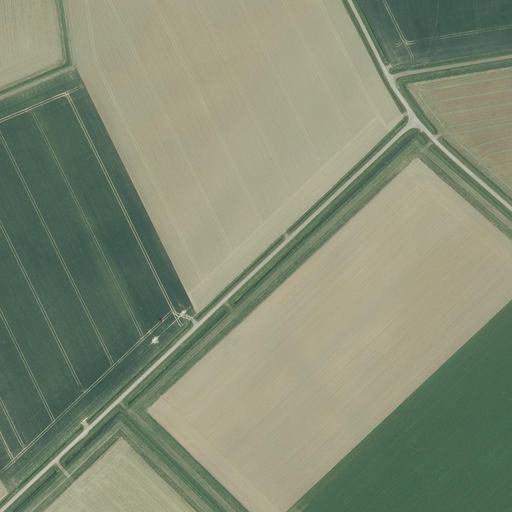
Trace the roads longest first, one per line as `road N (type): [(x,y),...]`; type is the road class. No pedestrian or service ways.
road 1 (unclassified): [(0,511),(415,120)]
road 2 (unclassified): [(415,120),(351,0)]
road 3 (unclassified): [(511,209),(415,120)]
road 4 (track): [(390,78),(511,57)]
